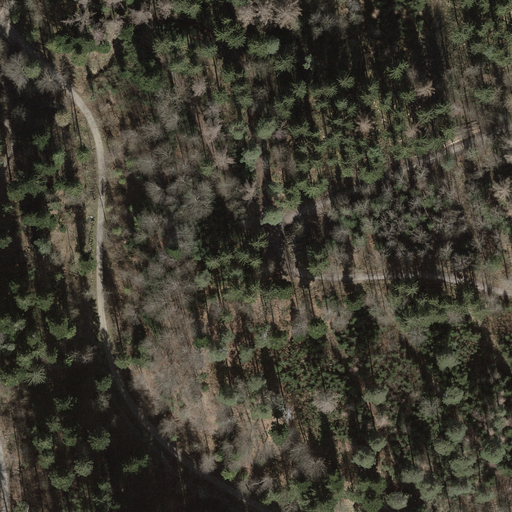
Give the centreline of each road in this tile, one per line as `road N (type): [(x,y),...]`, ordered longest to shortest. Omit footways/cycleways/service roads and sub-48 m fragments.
road 1 (track): [(1,24),(84,106),(99,139),(100,302),(122,389),(177,454),(268,511)]
road 2 (track): [(278,231),(280,257),(305,273),(428,275),(511,293)]
road 3 (track): [(511,125),(296,214),(278,231)]
road 4 (track): [(278,231),(223,167),(159,57)]
